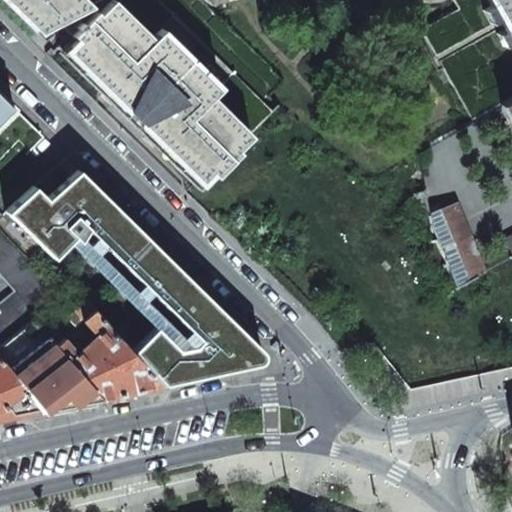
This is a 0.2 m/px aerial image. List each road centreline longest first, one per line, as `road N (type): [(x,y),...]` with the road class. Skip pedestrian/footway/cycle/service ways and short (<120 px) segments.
road 1 (residential): [(334,400),(308,358),(0,46)]
road 2 (residential): [(334,400),(232,398),(0,452)]
road 3 (residential): [(0,498),(215,448),(315,445)]
road 4 (residential): [(483,411),(399,430),(370,426),(334,400)]
road 5 (residential): [(315,445),(396,473),(455,511)]
